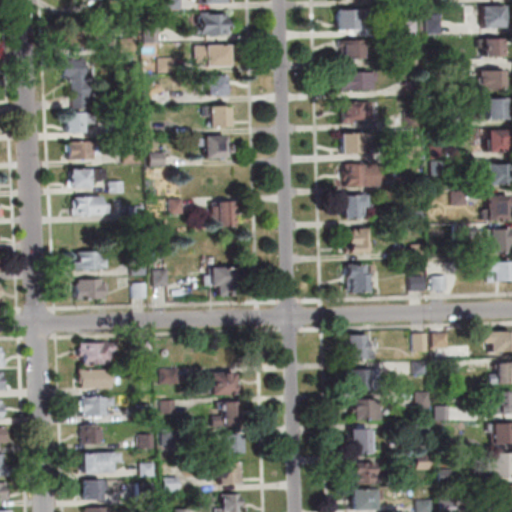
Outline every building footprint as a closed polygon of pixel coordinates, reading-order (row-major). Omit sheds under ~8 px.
[(160,0),(180,0),(180,8),(160,8),(160,0)] [(472,4),(499,3),(500,28),(473,29),(472,4)] [(198,10),(226,8),(227,31),(199,32),(198,10)] [(330,9),(352,9),(352,30),(330,30),(330,9)] [(87,29),(81,16),(62,24),(68,37),(87,29)] [(395,18),(411,17),(411,33),(396,33),(395,18)] [(420,18),(437,17),(438,31),(421,32),(420,18)] [(65,29),(91,29),(91,47),(65,47),(65,29)] [(143,42),(143,29),(157,29),(157,42),(143,42)] [(114,37),(133,35),(134,49),(116,51),(114,37)] [(472,39),(502,37),(503,55),(473,57),(472,39)] [(206,42),(230,42),(231,61),(206,62),(206,42)] [(334,42),(358,42),(358,59),(334,59),(334,42)] [(420,50),(438,50),(438,63),(420,63),(420,50)] [(401,51),(415,51),(415,66),(401,66),(401,51)] [(62,55),(85,53),(87,78),(64,80),(62,55)] [(157,71),(157,58),(174,57),(174,71),(157,71)] [(469,70),(500,68),(501,86),(470,88),(469,70)] [(334,72),(366,71),(366,90),(334,91),(334,72)] [(421,71),(437,71),(437,82),(421,82),(421,71)] [(204,74),(227,74),(227,95),(204,95),(204,74)] [(400,80),(414,81),(414,95),(400,94),(400,80)] [(150,84),(171,84),(171,97),(150,97),(150,84)] [(474,98),(504,97),(505,120),(475,121),(474,98)] [(334,100),(367,100),(367,119),(334,119),(334,100)] [(209,103),(232,102),(232,123),(210,124),(209,103)] [(401,105),(417,105),(417,127),(401,127),(401,105)] [(63,110),(86,110),(86,132),(62,132),(63,110)] [(120,118),(120,134),(104,134),(104,119),(120,118)] [(478,130),(503,129),(503,157),(478,157),(478,130)] [(203,131),(229,130),(230,153),(203,154),(203,131)] [(334,134),(369,135),(368,154),(334,153),(334,134)] [(65,138),(95,137),(96,157),(66,158),(65,138)] [(426,142),(441,142),(441,158),(426,159),(426,142)] [(402,143),(416,143),(416,156),(402,156),(402,143)] [(122,146),(141,147),(140,164),(121,163),(122,146)] [(147,150),(163,150),(163,165),(147,165),(147,150)] [(338,162),(368,162),(368,182),(338,182),(338,162)] [(479,165),(506,164),(507,183),(480,185),(479,165)] [(67,166),(93,166),(93,186),(67,186),(67,166)] [(106,178),(122,177),(122,190),(107,191),(106,178)] [(336,195),(362,195),(363,218),(336,218),(336,195)] [(69,197),(105,196),(105,214),(69,215),(69,197)] [(180,199),(181,213),(168,213),(167,199),(180,199)] [(480,199),(506,199),(506,217),(480,217),(480,199)] [(209,202),(231,201),(232,224),(211,225),(209,202)] [(126,203),(142,203),(142,219),(126,219),(126,203)] [(404,210),(420,210),(420,222),(404,222),(404,210)] [(478,229),(504,229),(504,255),(478,255),(478,229)] [(340,230),(360,230),(360,252),(340,251),(340,230)] [(406,243),(419,243),(419,258),(406,258),(406,243)] [(71,249),(102,245),(105,268),(73,272),(71,249)] [(127,256),(143,254),(145,273),(129,275),(127,256)] [(481,262),(505,262),(506,277),(481,278),(481,262)] [(211,265),(232,264),(234,290),(213,291),(211,265)] [(338,265),(366,265),(367,283),(339,284),(338,265)] [(166,270),(166,284),(152,284),(152,271),(166,270)] [(405,274),(419,274),(420,286),(405,286),(405,274)] [(427,274),(443,274),(444,288),(427,288),(427,274)] [(73,277),(106,275),(107,296),(74,298),(73,277)] [(129,280),(142,280),(143,298),(129,299),(129,280)] [(469,330),(505,328),(506,350),(470,351),(469,330)] [(409,331),(425,331),(426,351),(409,351),(409,331)] [(371,332),(371,359),(342,359),(342,332),(371,332)] [(445,333),(445,347),(432,347),(432,333),(445,333)] [(152,359),(143,359),(143,341),(152,341),(152,359)] [(81,343),(118,343),(118,352),(112,352),(112,365),(83,366),(83,356),(80,356),(80,349),(81,349),(81,343)] [(425,361),(425,373),(413,374),(413,361),(425,361)] [(445,361),(445,374),(433,374),(432,361),(445,361)] [(481,363),(511,363),(511,380),(481,380),(481,363)] [(79,370),(112,369),(113,388),(80,388),(79,370)] [(179,384),(162,384),(162,369),(179,369),(179,384)] [(347,371),(348,392),(380,391),(379,370),(347,371)] [(212,374),(239,374),(239,395),(212,396),(212,374)] [(413,391),(427,391),(427,406),(414,406),(413,391)] [(507,392),(507,411),(480,410),(481,391),(507,392)] [(82,398),(114,398),(115,407),(108,407),(108,417),(86,417),(85,412),(83,412),(82,398)] [(375,399),(375,422),(342,422),(342,399),(375,399)] [(161,400),(176,400),(176,414),(161,414),(161,400)] [(240,402),(241,426),(212,427),(212,416),(217,416),(217,402),(240,402)] [(137,405),(154,405),(154,420),(137,420),(137,405)] [(433,406),(446,406),(446,420),(434,420),(433,406)] [(511,419),(511,441),(479,441),(478,419),(511,419)] [(425,421),(425,434),(410,434),(410,421),(425,421)] [(82,425),(100,425),(101,446),(82,446),(82,425)] [(342,430),(370,429),(371,452),(343,453),(342,430)] [(179,432),(179,447),(163,447),(163,432),(179,432)] [(140,449),(140,434),(154,434),(154,449),(140,449)] [(241,435),(241,454),(222,454),(222,444),(213,444),(213,436),(241,435)] [(448,438),(448,451),(436,452),(435,439),(448,438)] [(511,449),(511,473),(482,474),(482,450),(511,449)] [(82,454),(120,452),(120,464),(113,464),(114,473),(83,475),(82,454)] [(429,456),(429,468),(415,469),(414,457),(429,456)] [(156,463),(156,477),(141,477),(141,463),(156,463)] [(208,464),(242,463),(243,485),(218,485),(218,480),(209,480),(208,464)] [(373,463),(374,481),(340,482),(340,464),(373,463)] [(437,468),(451,468),(451,479),(438,480),(437,468)] [(164,477),(179,477),(179,493),(164,493),(164,477)] [(84,481),(109,481),(109,491),(103,491),(103,501),(85,502),(84,481)] [(511,482),(511,504),(483,504),(483,482),(511,482)] [(137,483),(153,483),(153,505),(137,505),(137,483)] [(345,511),(344,490),(371,489),(372,511),(345,511)] [(221,494),(240,494),(240,511),(216,511),(216,509),(221,509),(221,494)] [(427,495),(427,511),(411,511),(411,496),(427,495)] [(438,511),(438,500),(452,500),(452,511),(438,511)]
